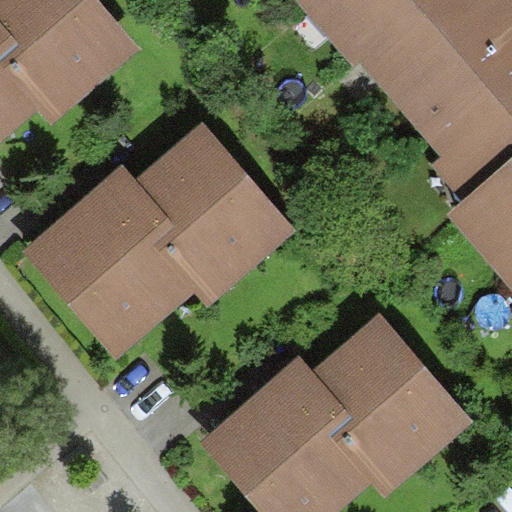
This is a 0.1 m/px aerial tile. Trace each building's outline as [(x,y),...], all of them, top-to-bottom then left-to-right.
[(95,0),(0,0),(0,107),(27,83),(41,99),(120,27),(95,0)] [(352,46),(378,23),(403,0),(344,0),(349,5),(330,22),(352,46)] [(511,0),(403,0),(378,23),(400,47),(386,60),(453,133),(444,141),(477,176),(511,144),(511,13),(506,7),(511,0)] [(194,118),(130,177),(114,161),(29,241),(104,321),(136,291),(144,299),(180,264),(199,285),(243,244),(231,232),(268,198),(194,118)] [(511,144),(477,176),(450,200),(477,229),(493,214),(511,235),(496,250),(511,267),(511,144)] [(370,308),(305,368),(290,352),(207,430),(284,511),(315,482),(323,491),(362,454),(378,471),(416,435),(407,425),(446,389),(370,308)]
